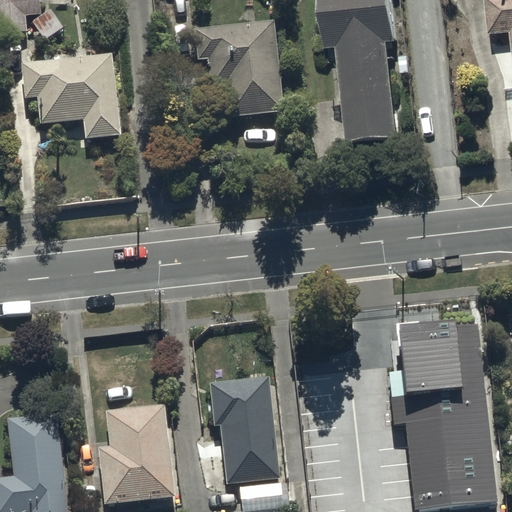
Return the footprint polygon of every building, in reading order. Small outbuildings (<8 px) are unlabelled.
[(340,42),(349,136),(399,133),(389,39),(396,38),(392,0),(324,0),(329,44),(340,42)] [(511,0),(487,0),(491,35),(511,32),(511,0)] [(275,22),(195,29),(197,62),(207,62),(212,119),(284,114),(275,22)] [(111,57),(22,64),(25,100),(38,99),(40,127),(84,123),(85,138),(121,136),(111,57)] [(476,327),(397,336),(398,350),(416,511),(439,511),(497,506),(476,327)] [(388,481),(376,377),(321,384),(324,408),(306,410),(310,441),(306,442),(310,481),(337,478),(336,472),(350,471),(352,486),(388,481)] [(279,481),(268,382),(210,388),(214,429),(221,428),(227,487),(279,481)] [(176,500),(164,407),(105,414),(109,450),(97,451),(105,509),(176,500)] [(68,511),(57,416),(8,422),(14,479),(0,480),(0,511),(68,511)] [(395,511),(392,483),(352,489),(355,511),(395,511)] [(286,486),(240,491),(241,511),(272,511),(289,510),(286,486)]
